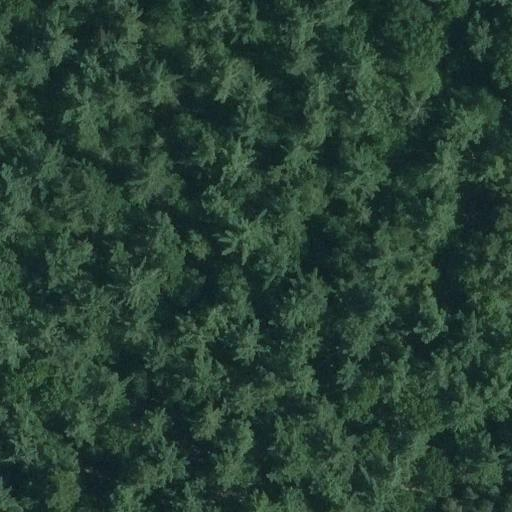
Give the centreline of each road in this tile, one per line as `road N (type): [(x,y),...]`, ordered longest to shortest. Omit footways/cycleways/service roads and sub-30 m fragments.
road 1 (track): [(511,102),(0,335)]
road 2 (track): [(0,450),(11,463),(183,468),(229,486),(243,511)]
